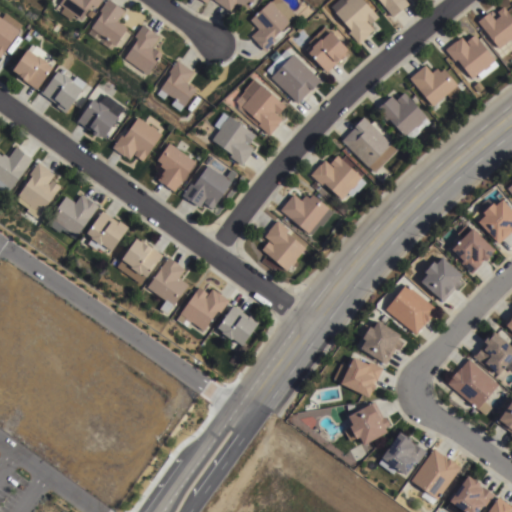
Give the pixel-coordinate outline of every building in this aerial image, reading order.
[(70,20),(54,9),(60,0),(101,0),(95,9),(91,6),(80,21),(73,16),(70,20)] [(101,13),(98,11),(107,0),(123,12),(116,21),(126,28),(114,46),(113,45),(110,49),(87,33),(90,28),(86,26),(94,15),(98,18),(101,13)] [(253,0),(246,11),(235,3),(229,12),(213,1),(213,0),(253,0)] [(280,0),(296,18),(272,40),(275,42),(264,52),(250,37),(258,30),(250,20),(272,0),(280,0)] [(346,2),(345,1),(346,0),(362,0),(378,18),(370,26),(367,22),(366,22),(374,32),(358,45),(348,33),(350,32),(334,13),(346,2)] [(403,0),(408,5),(391,18),(376,0),(403,0)] [(496,12),(503,7),(511,19),(511,37),(497,49),(477,22),(488,14),(494,21),(499,17),(496,12)] [(94,13),(90,18),(86,15),(89,10),(94,13)] [(0,19),(6,24),(7,22),(13,26),(12,28),(18,32),(0,56),(0,19)] [(136,40),(133,37),(141,26),(158,38),(151,47),(162,56),(146,75),(145,75),(142,78),(120,62),(123,59),(136,40)] [(330,33),(349,52),(327,74),(308,55),(309,54),(305,51),(310,46),(312,48),(320,41),(321,42),(330,33)] [(493,61),(470,79),(455,60),(453,62),(444,51),(461,38),(464,43),(473,36),(493,61)] [(30,45),(33,48),(35,46),(51,57),(46,64),(47,65),(46,66),(51,70),(35,91),(11,73),(26,51),(30,45)] [(293,56),(320,82),(298,105),(271,79),(272,77),(266,71),(285,50),(292,57),(293,56)] [(170,75),(167,73),(176,61),(192,73),(185,83),(188,85),(188,84),(193,88),(193,89),(195,91),(180,112),(170,105),(174,100),(166,95),(163,100),(155,94),(159,90),(170,75)] [(442,70),(461,92),(450,101),(446,96),(431,108),(408,80),(424,66),(430,74),(436,69),(439,73),(442,70)] [(61,77),(62,75),(71,82),(74,76),(85,84),(80,91),(81,92),(64,115),(39,96),(56,74),(61,77)] [(237,104),(234,101),(253,81),(276,100),(285,107),(278,116),(274,113),(273,113),(281,120),(267,136),(246,118),(238,110),(237,104)] [(403,138),(376,112),(390,97),(394,102),(402,94),(429,123),(409,142),(404,137),(403,138)] [(97,104),(98,103),(108,110),(107,112),(117,119),(102,141),(97,138),(95,140),(91,136),(92,135),(76,123),(92,100),(97,104)] [(213,126),(222,113),(251,134),(255,136),(250,143),(254,146),(240,166),(229,158),(230,156),(211,141),(219,130),(213,126)] [(149,127),(150,126),(155,130),(155,131),(161,136),(141,163),(133,156),(135,153),(134,152),(129,161),(123,157),(122,158),(111,149),(120,136),(122,138),(137,118),(149,127)] [(340,142),(364,118),(391,144),(389,146),(393,150),(372,173),(367,168),(340,142)] [(194,163),(173,194),(156,181),(163,171),(159,167),(160,165),(156,162),(168,144),(194,163)] [(0,156),(2,158),(3,156),(7,159),(15,149),(31,161),(11,189),(0,181),(0,156)] [(341,202),(323,185),(321,187),(309,177),(324,162),(329,166),(337,157),(365,184),(357,193),(356,192),(351,198),(348,195),(341,202)] [(29,176),(37,163),(55,175),(47,186),(48,187),(51,182),(60,188),(42,215),(39,213),(37,215),(26,208),(27,205),(16,198),(30,176),(29,176)] [(192,186),(207,166),(219,176),(220,174),(226,179),(225,179),(231,184),(211,211),(203,204),(204,203),(202,202),(198,209),(181,198),(190,184),(192,186)] [(74,200),(79,192),(96,204),(73,238),(60,229),(58,232),(45,223),(64,194),(74,200)] [(312,196),(329,210),(308,236),(278,212),(292,195),(301,202),(305,196),(309,200),(312,196)] [(501,195),(511,206),(511,230),(511,229),(497,241),(476,218),(481,214),(477,210),(478,209),(476,207),(487,197),(489,199),(490,198),(491,199),(492,199),(494,201),(501,195)] [(118,218),(126,224),(109,248),(105,245),(102,249),(96,245),(95,247),(87,242),(91,235),(85,230),(100,209),(116,220),(118,218)] [(470,224),(494,246),(471,271),(461,263),(462,262),(461,260),(463,258),(450,246),(459,236),(456,232),(465,222),(469,225),(470,224)] [(272,245),(263,238),(276,223),(288,233),(287,234),(305,249),(285,273),(261,251),(268,243),(272,246),(272,245)] [(120,257),(134,235),(161,252),(147,274),(139,269),(139,271),(129,265),(130,263),(120,257)] [(87,239),(83,246),(78,242),(82,236),(87,239)] [(441,254),(461,271),(456,276),(461,280),(442,300),(419,278),(425,271),(423,268),(432,258),(435,261),(441,254)] [(184,267),(178,277),(187,283),(172,305),(145,287),(167,255),(184,267)] [(404,282),(436,308),(415,333),(384,308),(404,282)] [(205,296),(211,287),(228,298),(219,311),(217,309),(203,330),(192,323),(189,328),(176,319),(180,313),(179,313),(198,285),(207,292),(204,295),(205,296)] [(216,326),(232,305),(248,316),(249,314),(258,320),(241,344),(216,326)] [(511,330),(503,321),(508,315),(509,316),(511,313),(511,330)] [(385,362),(358,345),(363,337),(360,335),(368,323),(371,325),(375,318),(398,332),(395,337),(401,340),(396,349),(394,347),(385,362)] [(482,339),(492,328),(511,345),(511,369),(511,371),(503,365),(497,371),(486,361),(483,365),(471,355),(484,340),(482,339)] [(247,348),(239,359),(233,355),(241,344),(247,348)] [(332,378),(340,361),(346,364),(351,354),(367,362),(368,360),(381,366),(367,395),(338,381),(332,378)] [(237,361),(234,365),(228,361),(231,357),(237,361)] [(467,357),(497,383),(482,399),(490,406),(483,414),(446,382),(467,357)] [(511,435),(509,434),(510,432),(495,421),(511,396),(511,435)] [(345,414),(369,401),(385,430),(362,443),(357,435),(348,440),(342,429),(348,426),(347,424),(350,422),(345,414)] [(393,474),(376,462),(380,457),(379,457),(398,429),(410,437),(408,441),(424,451),(417,462),(413,460),(404,474),(396,468),(393,474)] [(433,447),(460,466),(436,498),(410,479),(433,447)] [(467,473),(478,481),(476,485),(480,488),(481,485),(493,494),(485,506),(482,504),(475,511),(465,511),(448,499),(467,473)] [(511,511),(484,511),(496,497),(511,508),(511,507),(511,511)]
